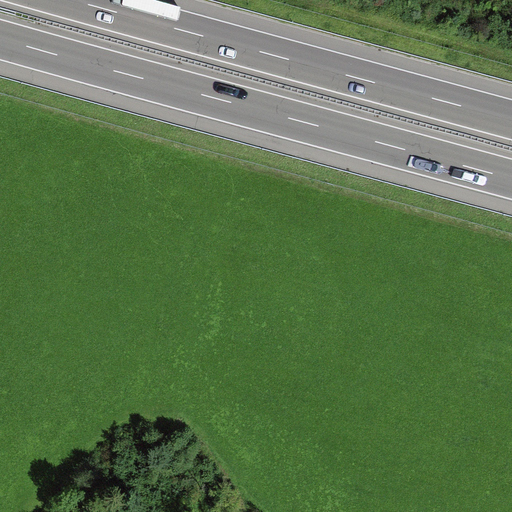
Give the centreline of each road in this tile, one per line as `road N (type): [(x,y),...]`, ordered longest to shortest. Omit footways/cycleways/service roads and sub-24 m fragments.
road 1 (motorway): [(0,39),(511,180)]
road 2 (motorway): [(511,119),(72,0)]
